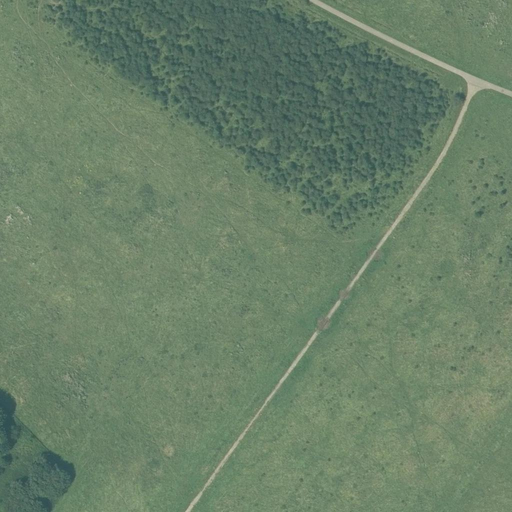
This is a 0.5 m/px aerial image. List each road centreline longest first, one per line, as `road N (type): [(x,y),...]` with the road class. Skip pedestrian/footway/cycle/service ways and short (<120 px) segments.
road 1 (unclassified): [(198,497),(429,176),(476,80)]
road 2 (unclassified): [(476,80),(312,0)]
